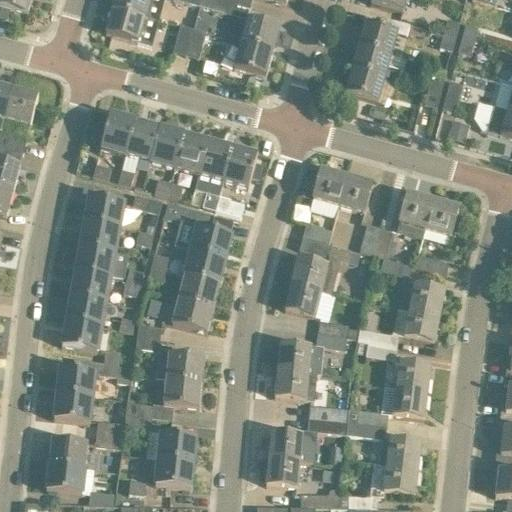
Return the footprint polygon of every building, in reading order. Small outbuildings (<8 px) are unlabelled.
[(0,0),(0,10),(27,18),(32,0),(0,0)] [(115,0),(112,14),(144,22),(150,0),(115,0)] [(201,0),(173,0),(172,4),(199,11),(201,0)] [(225,18),(228,5),(207,0),(201,0),(199,11),(225,18)] [(254,0),(285,8),(287,0),(254,0)] [(372,0),(370,9),(402,17),(406,0),(372,0)] [(144,22),(112,14),(105,39),(137,48),(144,22)] [(279,32),(247,23),(247,24),(240,48),(272,57),(279,32)] [(447,24),(443,39),(456,42),(459,27),(447,24)] [(390,60),(397,37),(365,28),(358,52),(390,60)] [(465,29),(461,43),(474,46),(477,33),(465,29)] [(180,30),(178,38),(172,57),(185,60),(193,34),(180,30)] [(193,34),(185,60),(198,64),(205,37),(193,34)] [(452,56),(456,42),(443,39),(439,53),(452,56)] [(470,60),(474,46),(461,43),(457,57),(470,60)] [(265,82),(272,57),(240,48),(233,74),(265,82)] [(390,60),(358,52),(352,75),(384,84),(390,60)] [(378,107),(383,88),(384,84),(352,75),(346,99),(378,107)] [(431,81),(427,95),(440,99),(444,85),(431,81)] [(449,86),(446,100),(458,104),(462,90),(449,86)] [(3,124),(11,94),(0,90),(0,135),(0,136),(3,124)] [(11,94),(3,124),(30,131),(38,101),(11,94)] [(436,113),(440,99),(427,95),(423,110),(436,113)] [(454,118),(458,104),(446,100),(442,114),(454,118)] [(511,144),(511,116),(507,116),(494,112),(487,138),(511,144)] [(100,154),(125,161),(135,126),(110,119),(100,154)] [(452,123),(448,142),(464,146),(469,127),(452,123)] [(159,133),(135,126),(125,161),(150,167),(159,133)] [(150,167),(174,174),(183,139),(159,133),(150,167)] [(0,152),(3,154),(23,159),(26,146),(0,138),(0,152)] [(198,180),(208,146),(183,139),(174,174),(198,180)] [(195,194),(206,197),(219,201),(223,187),(232,153),(208,146),(198,180),(195,194)] [(257,159),(232,153),(223,187),(248,194),(257,159)] [(0,192),(13,195),(20,170),(0,164),(0,192)] [(96,170),(93,182),(107,186),(111,174),(96,170)] [(121,175),(121,177),(117,189),(130,192),(134,178),(121,175)] [(338,212),(346,182),(321,175),(313,205),(338,212)] [(346,182),(338,212),(364,219),(372,189),(346,182)] [(166,202),(170,188),(158,184),(154,199),(166,202)] [(182,191),(170,188),(166,202),(179,206),(182,191)] [(0,192),(0,219),(6,221),(13,195),(0,192)] [(219,201),(206,197),(206,199),(202,212),(215,216),(219,201)] [(422,244),(424,236),(432,206),(407,199),(396,237),(422,244)] [(158,220),(161,207),(135,200),(132,213),(158,220)] [(119,233),(124,207),(89,201),(84,226),(119,233)] [(229,206),(230,204),(219,201),(215,216),(240,222),(243,210),(229,206)] [(458,212),(432,206),(424,236),(450,242),(458,212)] [(191,256),(225,265),(232,240),(210,235),(214,221),(168,209),(164,222),(180,226),(174,252),(191,256)] [(119,233),(84,226),(79,251),(115,258),(119,233)] [(306,229),(302,243),(328,250),(332,236),(306,229)] [(366,230),(359,258),(371,261),(379,233),(366,230)] [(383,265),(391,236),(379,233),(371,261),(383,265)] [(150,252),(153,239),(137,236),(134,249),(150,252)] [(349,255),(328,250),(302,243),(299,255),(345,268),(349,255)] [(115,258),(79,251),(75,276),(110,282),(115,258)] [(219,290),(225,265),(191,256),(184,281),(219,290)] [(153,259),(150,272),(165,276),(168,263),(153,259)] [(414,273),(446,282),(447,269),(417,261),(414,273)] [(297,264),(291,290),(321,297),(327,271),(297,264)] [(411,272),(383,265),(380,277),(408,285),(411,272)] [(162,288),(165,276),(150,272),(147,284),(162,288)] [(129,274),(126,286),(140,290),(143,278),(129,274)] [(110,282),(75,276),(70,301),(106,307),(110,282)] [(213,314),(219,290),(184,281),(178,305),(213,314)] [(137,302),(140,290),(126,286),(123,298),(137,302)] [(314,323),(321,297),(291,290),(284,316),(314,323)] [(414,290),(409,316),(439,323),(444,297),(414,290)] [(106,307),(70,301),(66,326),(101,332),(106,307)] [(206,339),(213,314),(178,305),(171,330),(206,339)] [(433,349),(439,323),(409,316),(403,342),(433,349)] [(133,340),(136,326),(121,323),(118,336),(133,340)] [(66,326),(61,351),(97,358),(101,332),(66,326)] [(322,327),(320,339),(348,344),(359,345),(361,334),(350,333),(350,331),(322,327)] [(138,330),(136,343),(159,345),(160,333),(138,330)] [(359,348),(369,350),(398,355),(400,342),(361,335),(359,345),(359,348)] [(348,344),(320,339),(318,352),(347,356),(348,344)] [(158,358),(159,345),(136,343),(135,355),(158,358)] [(279,350),(277,377),(316,381),(320,381),(322,353),(310,352),(310,353),(279,350)] [(398,355),(369,350),(367,362),(396,367),(398,355)] [(103,368),(119,369),(120,358),(104,356),(103,368)] [(156,381),(165,382),(168,359),(159,358),(156,381)] [(165,385),(201,389),(204,363),(168,359),(165,385)] [(92,403),(95,378),(98,378),(99,368),(74,364),(73,375),(59,373),(56,399),(92,403)] [(99,367),(99,368),(98,378),(98,380),(117,382),(117,385),(129,387),(131,371),(119,369),(103,368),(99,367)] [(399,368),(396,395),(426,398),(430,372),(399,368)] [(314,407),(316,381),(277,377),(274,403),(314,407)] [(199,414),(201,389),(165,385),(163,411),(152,410),(152,411),(126,408),(125,421),(151,424),(171,427),(172,412),(199,414)] [(511,433),(511,390),(508,390),(506,408),(501,407),(501,408),(502,409),(499,431),(498,431),(498,432),(503,432),(511,433)] [(423,425),(426,398),(396,395),(392,421),(423,425)] [(56,399),(54,425),(89,429),(92,403),(56,399)] [(311,411),(309,424),(348,428),(350,415),(311,411)] [(350,415),(348,428),(386,432),(388,420),(350,415)] [(149,436),(151,424),(125,421),(123,433),(149,436)] [(347,441),(348,428),(309,424),(308,437),(347,441)] [(98,427),(96,440),(122,443),(123,430),(98,427)] [(385,445),(385,444),(386,432),(348,428),(347,441),(382,445),(385,445)] [(493,474),(498,474),(511,476),(511,433),(503,432),(501,450),(496,449),(496,450),(497,451),(494,473),(493,473),(493,474)] [(157,464),(193,468),(196,442),(160,438),(157,464)] [(271,438),(268,464),(299,468),(302,441),(271,438)] [(120,455),(122,443),(96,440),(95,452),(120,455)] [(379,470),(417,475),(420,449),(385,444),(385,445),(382,445),(379,470)] [(84,474),(87,449),(51,445),(49,470),(84,474)] [(190,494),(193,468),(157,464),(155,490),(190,494)] [(297,494),(299,468),(268,464),(266,491),(297,494)] [(49,470),(46,496),(81,500),(84,474),(49,470)] [(340,500),(340,501),(338,511),(376,511),(377,502),(382,502),(383,498),(414,501),(417,475),(379,470),(373,470),(369,501),(340,500)] [(511,511),(511,476),(498,474),(495,502),(508,504),(507,511),(511,511)] [(143,511),(146,488),(130,487),(128,499),(115,497),(114,511),(120,511),(137,511),(140,511),(143,511)] [(114,511),(115,497),(90,496),(88,510),(114,511)] [(300,501),(299,511),(338,511),(340,501),(300,501)]
